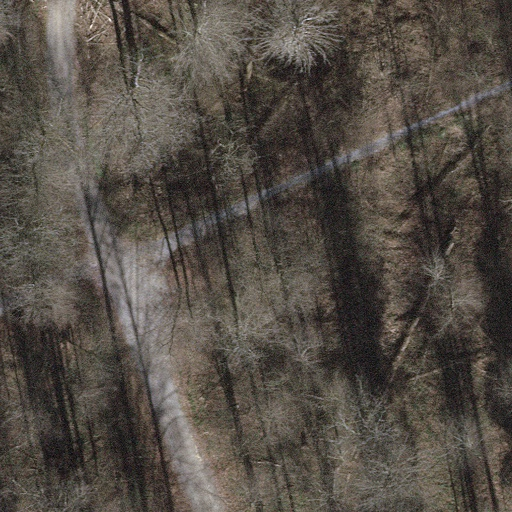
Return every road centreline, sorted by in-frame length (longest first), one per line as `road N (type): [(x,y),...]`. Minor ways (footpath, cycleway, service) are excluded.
road 1 (track): [(114,267),(74,139),(65,0)]
road 2 (track): [(207,511),(114,267)]
